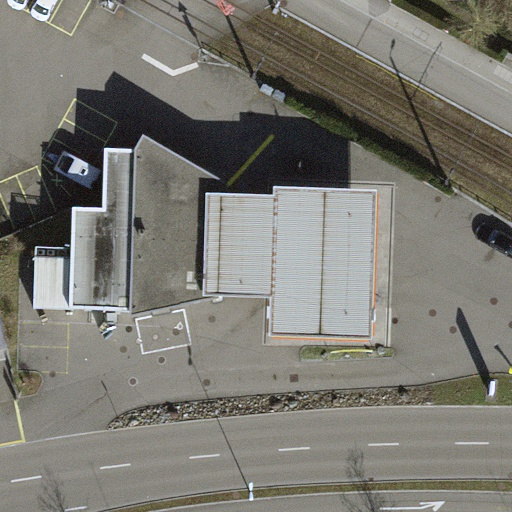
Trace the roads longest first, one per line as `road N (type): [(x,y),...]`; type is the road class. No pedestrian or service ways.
road 1 (secondary): [(511,442),(254,451),(0,483)]
road 2 (unclassified): [(511,116),(297,0)]
